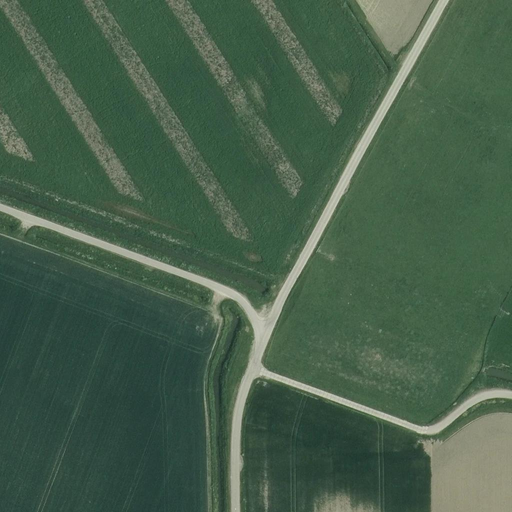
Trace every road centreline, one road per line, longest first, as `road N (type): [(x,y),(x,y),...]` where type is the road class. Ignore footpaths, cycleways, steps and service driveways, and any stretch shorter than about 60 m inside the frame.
road 1 (unclassified): [(264,337),(443,0)]
road 2 (unclassified): [(264,337),(230,292),(0,209)]
road 3 (unclassified): [(511,395),(477,398),(427,430),(252,367)]
road 4 (unclassified): [(236,511),(237,423),(252,367)]
